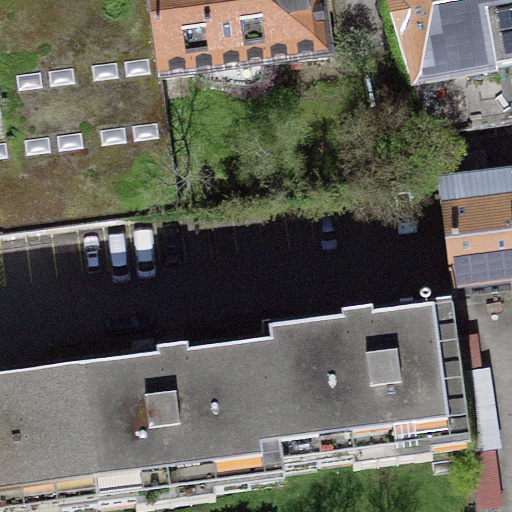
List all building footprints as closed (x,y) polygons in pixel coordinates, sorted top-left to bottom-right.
[(0,0),(0,239),(178,215),(161,80),(150,0),(0,0)] [(328,59),(319,0),(150,0),(161,80),(328,59)] [(511,0),(385,0),(429,139),(511,124),(511,0)] [(490,281),(511,278),(511,197),(443,207),(454,286),(490,281)] [(356,317),(264,330),(284,481),(286,481),(284,468),(352,459),(354,472),(432,462),(431,449),(468,444),(469,450),(471,450),(461,374),(452,305),(356,317)] [(171,355),(79,367),(97,506),(135,501),(136,511),(151,511),(216,503),(214,491),(284,481),(264,330),(262,330),(264,342),(171,355)] [(0,511),(48,511),(97,506),(79,367),(0,377),(0,511)] [(484,371),(461,374),(471,450),(478,511),(491,511),(506,510),(495,429),(492,430),(484,371)]
